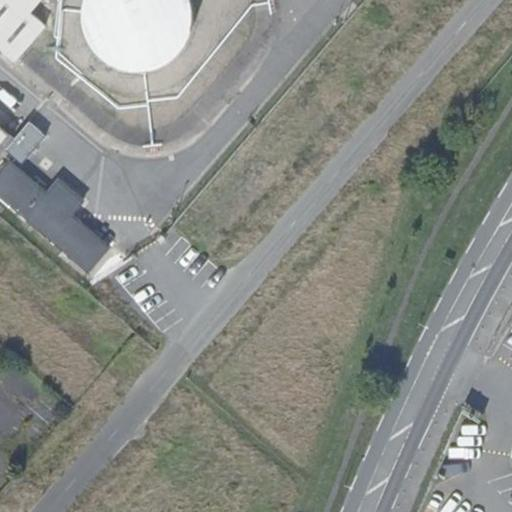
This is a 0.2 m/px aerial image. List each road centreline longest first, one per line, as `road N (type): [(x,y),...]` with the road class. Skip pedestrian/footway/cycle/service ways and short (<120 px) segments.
road 1 (unclassified): [(486,0),(49,511)]
road 2 (primary): [(511,192),(449,296),(350,511)]
road 3 (primary): [(383,511),(511,249)]
